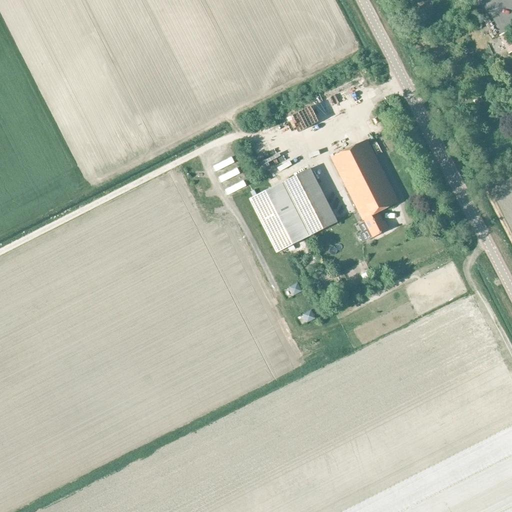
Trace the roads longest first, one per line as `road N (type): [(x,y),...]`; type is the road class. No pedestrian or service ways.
road 1 (tertiary): [(511,293),(360,0)]
road 2 (unknown): [(402,81),(290,146),(239,140),(171,170)]
